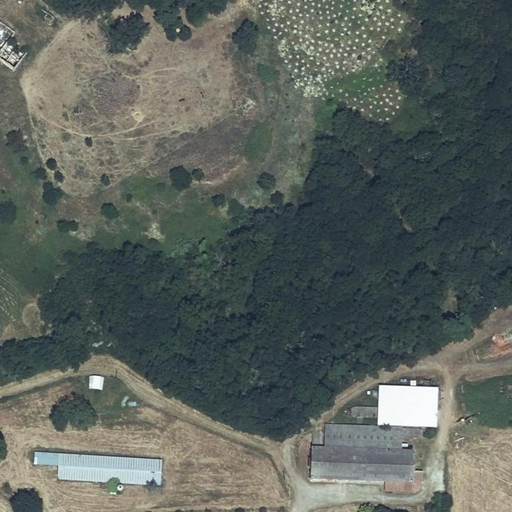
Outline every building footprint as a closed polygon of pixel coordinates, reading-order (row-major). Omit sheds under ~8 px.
[(0,23),(0,51),(16,33),(2,21),(0,23)] [(10,55),(2,50),(0,52),(0,59),(15,69),(25,54),(14,48),(10,55)] [(89,375),(88,388),(102,389),(102,376),(89,375)] [(379,389),(378,425),(436,428),(436,390),(379,389)] [(377,409),(351,408),(351,417),(376,417),(377,409)] [(423,429),(326,425),(325,434),(324,449),(314,449),(311,449),(310,478),(412,483),(413,453),(406,452),(406,444),(400,444),(401,436),(423,437),(423,429)] [(315,433),(314,449),(324,449),(325,434),(315,433)] [(161,461),(59,454),(58,480),(103,483),(102,494),(117,495),(117,484),(159,487),(161,461)] [(29,482),(6,482),(6,492),(29,492),(29,482)]
